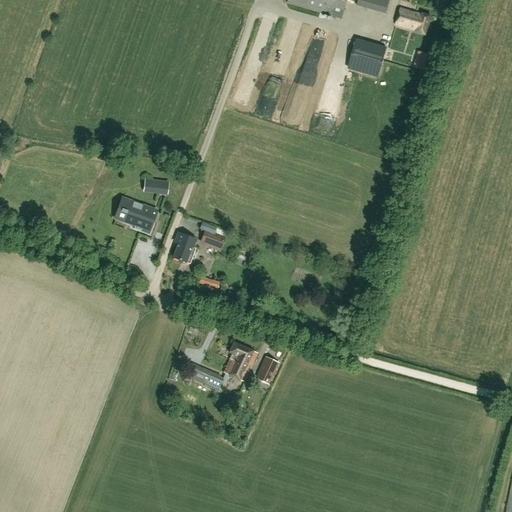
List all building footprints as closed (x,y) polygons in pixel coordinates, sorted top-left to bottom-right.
[(342,19),(347,0),(287,0),(287,3),(342,19)] [(385,15),(388,0),(357,0),(355,8),(385,15)] [(423,15),(421,15),(401,8),(396,25),(418,31),(417,32),(426,35),(431,16),(423,14),(423,15)] [(306,101),(323,29),(303,25),(299,41),(305,42),(292,95),(290,95),(290,97),(306,101)] [(386,48),(357,40),(349,69),(378,77),(386,48)] [(339,72),(347,51),(334,46),(327,68),(339,72)] [(272,67),(270,76),(280,78),(282,69),(272,67)] [(121,209),(121,212),(126,214),(124,220),(123,221),(134,225),(133,228),(134,228),(134,229),(137,230),(137,229),(138,229),(137,230),(141,231),(149,233),(157,212),(143,207),(143,206),(132,202),(132,203),(125,201),(121,209)] [(204,229),(199,243),(220,251),(226,237),(204,229)] [(140,240),(142,232),(132,230),(130,238),(140,240)] [(185,263),(185,262),(189,264),(192,256),(188,254),(191,247),(192,248),(195,240),(178,234),(175,243),(178,244),(173,258),(185,263)] [(137,255),(138,242),(119,241),(119,254),(137,255)] [(232,354),(229,361),(223,373),(244,383),(257,354),(234,343),(229,353),(232,354)] [(255,379),(269,385),(278,363),(272,360),(265,357),(255,379)] [(185,377),(205,386),(216,391),(222,382),(224,378),(191,363),(185,377)]
